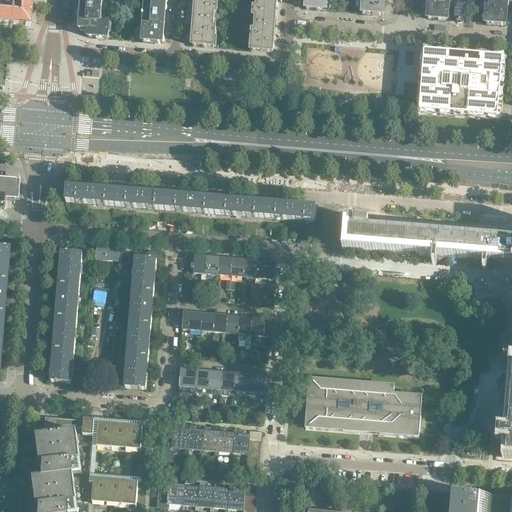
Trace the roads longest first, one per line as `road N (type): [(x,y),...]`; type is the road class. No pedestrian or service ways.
road 1 (residential): [(47,174),(328,197)]
road 2 (residential): [(511,477),(271,456)]
road 3 (secondary): [(239,144),(211,133),(53,118)]
road 4 (secondary): [(51,143),(239,144)]
road 5 (residential): [(23,396),(164,406),(168,363)]
road 6 (residential): [(23,396),(37,226)]
road 7 (secondary): [(400,157),(239,144)]
road 8 (residential): [(378,201),(376,222),(511,232)]
road 9 (residential): [(180,238),(37,226)]
road 10 (residential): [(378,201),(511,212)]
road 11 (residential): [(174,59),(52,49)]
